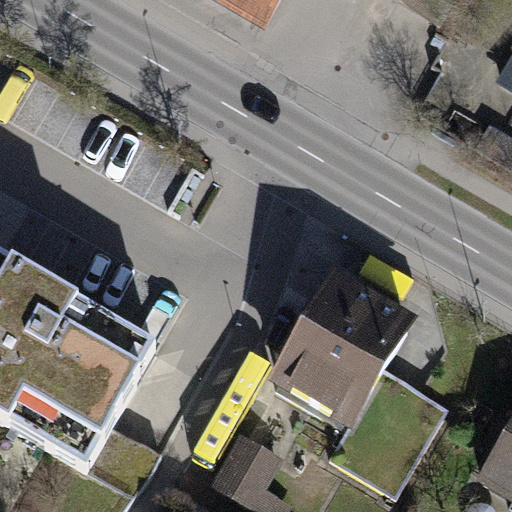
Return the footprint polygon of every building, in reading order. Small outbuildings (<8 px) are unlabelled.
[(205,0),(264,34),(284,0),(205,0)] [(456,0),(361,0),(432,41),(456,0)] [(511,63),(498,88),(511,95),(511,63)] [(511,171),(511,140),(491,128),(477,152),(511,171)] [(0,428),(87,478),(159,354),(0,262),(0,428)] [(336,276),(269,390),(347,436),(330,464),(398,504),(451,413),(388,377),(419,325),(336,276)] [(511,430),(477,489),(511,508),(511,430)] [(285,463),(241,439),(212,491),(249,511),(292,511),(294,509),(268,495),(285,463)]
